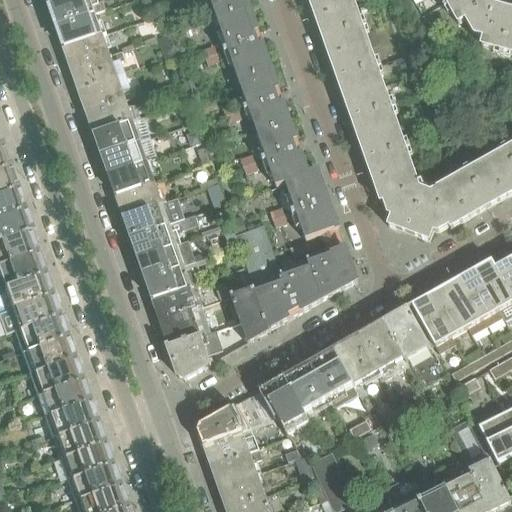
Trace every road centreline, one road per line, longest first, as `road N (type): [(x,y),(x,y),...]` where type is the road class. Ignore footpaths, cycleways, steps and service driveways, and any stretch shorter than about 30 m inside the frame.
road 1 (residential): [(160,423),(12,0)]
road 2 (residential): [(0,46),(136,435)]
road 3 (residential): [(283,0),(391,293)]
road 4 (residential): [(391,293),(160,423)]
road 5 (residential): [(511,225),(391,293)]
